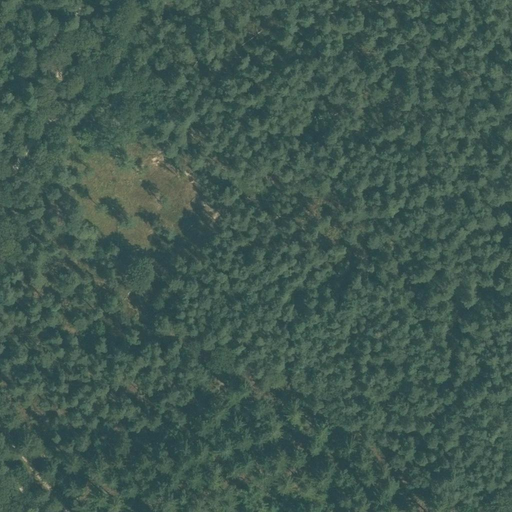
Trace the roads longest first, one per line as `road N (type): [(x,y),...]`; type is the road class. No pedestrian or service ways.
road 1 (track): [(71,46),(49,113),(0,192)]
road 2 (track): [(49,113),(84,81),(126,0)]
